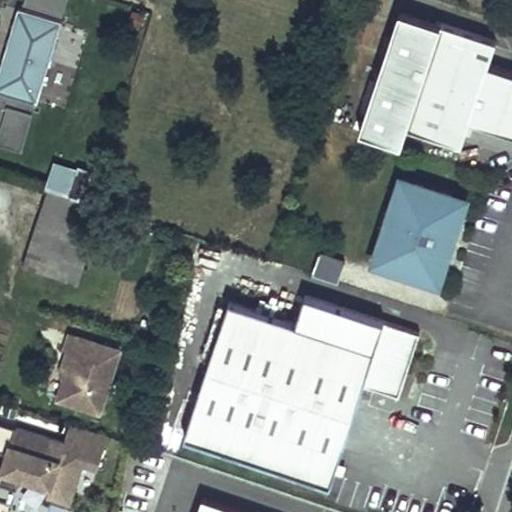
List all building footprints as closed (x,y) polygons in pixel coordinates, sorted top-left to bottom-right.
[(23,0),(22,6),(60,18),(65,0),(23,0)] [(66,21),(22,8),(0,83),(0,89),(42,102),(66,21)] [(400,10),(388,48),(428,61),(440,24),(400,10)] [(388,48),(360,131),(401,144),(407,126),(461,144),(469,120),(511,134),(511,72),(488,64),(496,40),(441,21),(440,24),(428,61),(388,48)] [(465,199),(401,178),(374,261),(438,282),(465,199)] [(44,187),(31,227),(63,238),(76,197),(44,187)] [(312,275),(337,282),(343,259),(319,252),(312,275)] [(421,330),(305,294),(296,321),(230,300),(186,437),(333,484),(366,382),(391,390),(404,384),(421,330)] [(67,362),(61,365),(59,371),(62,378),(56,398),(99,412),(118,349),(69,333),(64,349),(71,351),(67,362)] [(61,365),(67,362),(71,351),(64,349),(59,364),(61,365)] [(404,384),(391,390),(400,393),(404,384)] [(0,450),(7,453),(15,426),(0,420),(0,450)] [(98,468),(109,435),(70,423),(64,441),(15,426),(0,473),(0,483),(17,489),(21,477),(50,486),(47,495),(70,503),(83,463),(98,468)] [(281,511),(204,485),(194,511),(281,511)]
